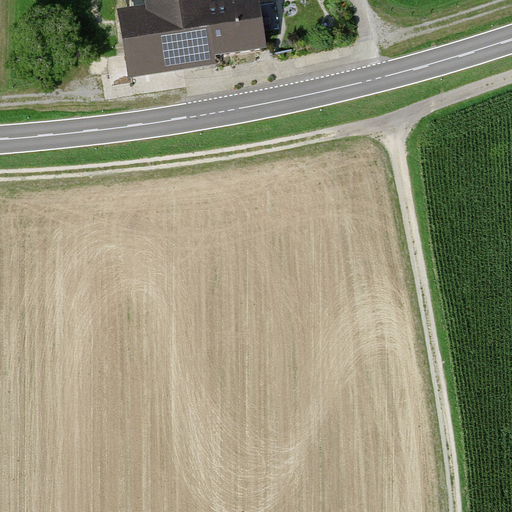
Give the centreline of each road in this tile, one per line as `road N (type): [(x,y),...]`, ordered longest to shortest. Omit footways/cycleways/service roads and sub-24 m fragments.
road 1 (track): [(0,176),(240,153),(392,122),(511,80)]
road 2 (primary): [(511,39),(237,111),(0,138)]
road 3 (track): [(392,122),(456,511)]
road 4 (track): [(186,87),(375,49),(511,2)]
road 5 (track): [(237,111),(186,87),(0,100)]
